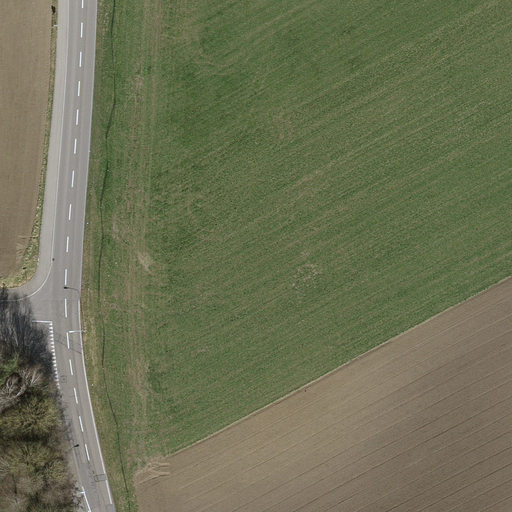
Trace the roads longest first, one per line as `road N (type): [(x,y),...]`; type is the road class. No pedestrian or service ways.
road 1 (tertiary): [(67,322),(82,0)]
road 2 (tertiary): [(67,322),(102,511)]
